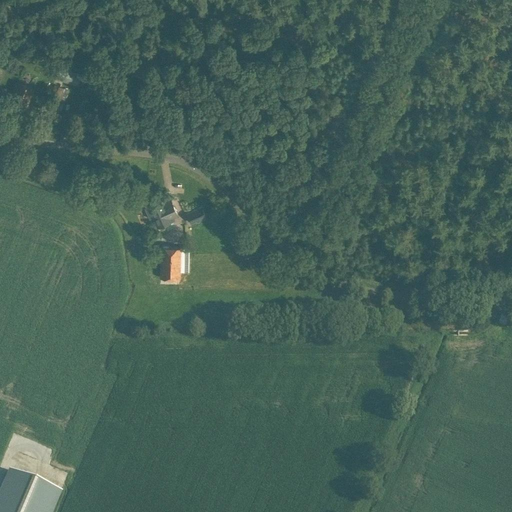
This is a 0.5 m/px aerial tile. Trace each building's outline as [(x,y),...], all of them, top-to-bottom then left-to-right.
[(55,79),(77,85),(81,72),(59,65),(55,79)] [(17,82),(13,91),(9,100),(25,107),(34,89),(17,82)] [(45,106),(52,109),(58,111),(67,89),(62,87),(54,84),(45,106)] [(152,216),(157,226),(173,219),(173,217),(177,215),(170,198),(165,200),(164,199),(145,207),(150,218),(152,216)] [(201,206),(193,209),(197,219),(205,215),(201,206)] [(160,246),(160,277),(180,277),(180,271),(180,248),(180,246),(160,246)] [(11,470),(0,496),(0,511),(52,511),(61,491),(11,470)]
